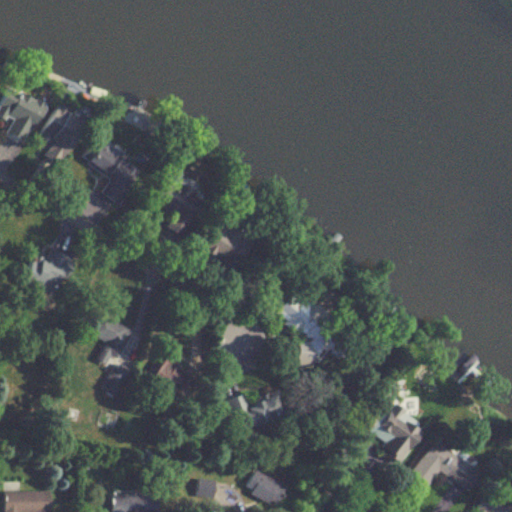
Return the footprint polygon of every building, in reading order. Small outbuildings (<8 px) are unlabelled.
[(0,132),(0,133),(17,142),(38,103),(2,85),(0,88),(0,119),(5,122),(0,132)] [(75,118),(45,106),(33,135),(45,140),(38,157),(56,164),(75,118)] [(106,178),(97,193),(114,204),(134,171),(113,158),(117,151),(90,135),(75,159),(106,178)] [(159,226),(178,236),(197,198),(157,177),(144,201),(166,213),(159,226)] [(197,252),(231,271),(248,240),(214,221),(197,252)] [(65,257),(47,251),(43,262),(28,256),(18,282),(51,294),(65,257)] [(313,367),(331,334),(312,324),(319,309),(286,291),(274,313),(284,318),(280,325),(301,337),(291,355),(313,367)] [(93,360),(103,365),(107,355),(115,359),(128,330),(94,315),(85,334),(101,341),(93,360)] [(194,376),(163,355),(147,379),(178,400),(194,376)] [(113,396),(126,371),(112,364),(100,389),(113,396)] [(283,416),(276,391),(243,400),(241,393),(224,398),(233,429),(283,416)] [(366,409),(355,426),(381,442),(375,450),(395,462),(418,424),(382,402),(375,414),(366,409)] [(405,475),(423,486),(432,471),(463,490),(475,471),(426,441),(405,475)] [(240,491),(270,505),(279,484),(249,470),(240,491)] [(0,511),(45,511),(46,491),(0,491),(0,511)] [(505,511),(478,494),(466,511),(505,511)] [(107,511),(151,511),(151,495),(107,495),(107,511)]
